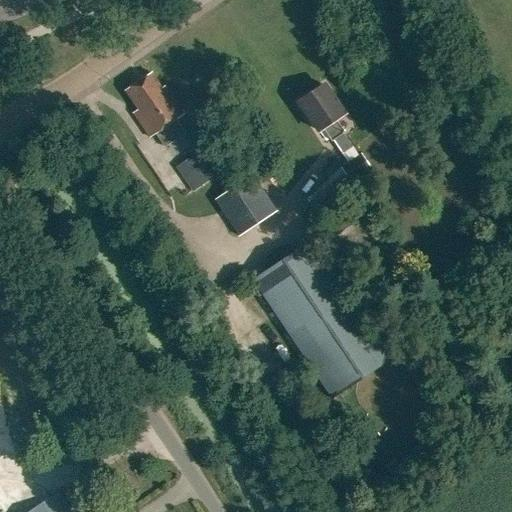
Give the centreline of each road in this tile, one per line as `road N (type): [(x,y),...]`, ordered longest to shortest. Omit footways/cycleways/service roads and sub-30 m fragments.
road 1 (unclassified): [(218,511),(0,189)]
road 2 (unclassified): [(187,0),(0,120)]
